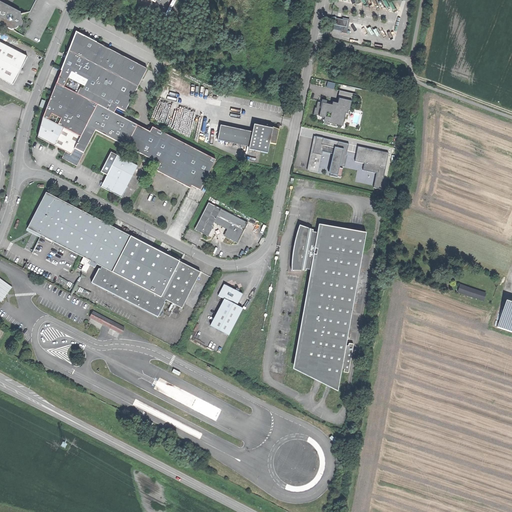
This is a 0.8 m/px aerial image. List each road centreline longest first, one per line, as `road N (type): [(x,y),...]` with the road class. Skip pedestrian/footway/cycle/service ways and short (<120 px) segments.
road 1 (unclassified): [(322,0),(271,238),(253,258),(212,261),(18,168)]
road 2 (secondary): [(0,383),(241,511)]
road 3 (unclassified): [(18,168),(24,126),(74,0)]
